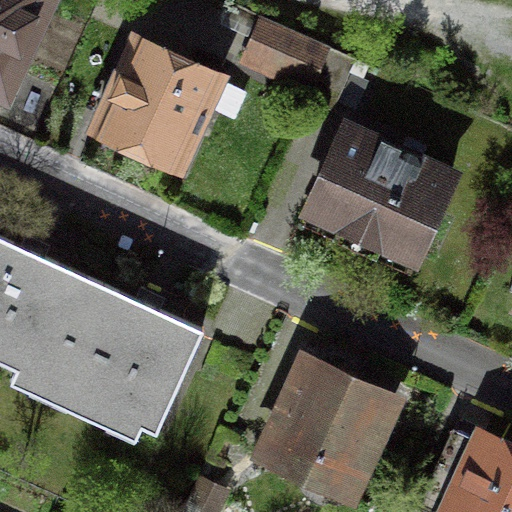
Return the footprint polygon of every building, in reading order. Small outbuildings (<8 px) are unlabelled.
[(43,0),(0,0),(0,85),(4,87),(43,0)] [(330,46),(263,16),(244,58),(311,88),(330,46)] [(221,74),(136,36),(94,128),(179,167),(221,74)] [(353,56),(330,46),(311,88),(333,99),(353,56)] [(453,170),(349,122),(310,209),(413,256),(453,170)] [(104,282),(0,234),(0,358),(75,392),(94,350),(73,340),(81,324),(84,325),(104,282)] [(203,327),(104,282),(84,325),(81,324),(73,340),(94,350),(75,392),(156,430),(203,327)] [(391,399),(307,361),(266,451),(349,489),(391,399)] [(484,428),(461,418),(456,429),(453,428),(417,506),(429,511),(511,511),(511,455),(478,440),(484,428)] [(215,511),(225,491),(201,480),(188,509),(193,511),(215,511)]
